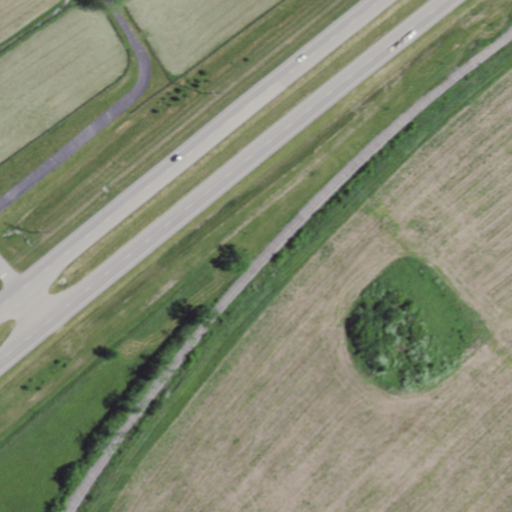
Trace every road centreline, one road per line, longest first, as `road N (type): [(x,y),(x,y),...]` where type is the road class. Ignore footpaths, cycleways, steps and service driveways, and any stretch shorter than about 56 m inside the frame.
road 1 (trunk): [(0,357),(440,0)]
road 2 (trunk): [(371,0),(13,289)]
